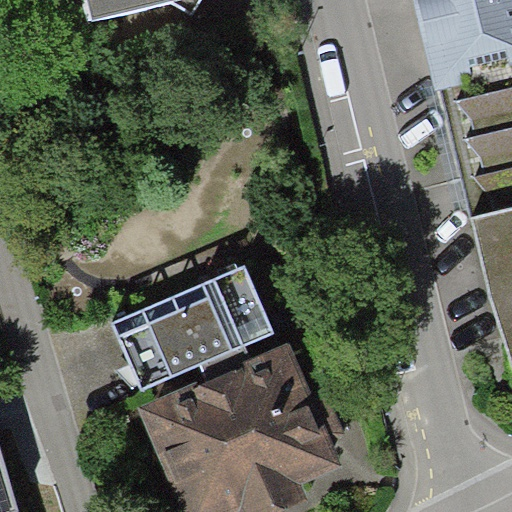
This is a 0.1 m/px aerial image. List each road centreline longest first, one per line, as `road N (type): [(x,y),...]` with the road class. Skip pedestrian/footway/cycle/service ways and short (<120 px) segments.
road 1 (residential): [(461,511),(337,0)]
road 2 (residential): [(0,232),(79,511)]
